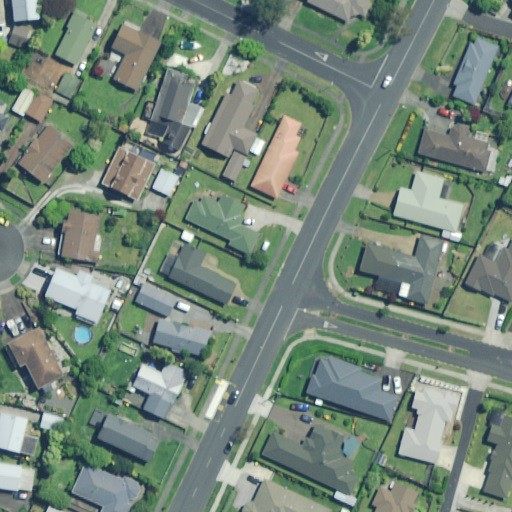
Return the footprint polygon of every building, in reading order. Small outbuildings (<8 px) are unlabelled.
[(40,21),(37,0),(11,0),(13,23),(40,21)] [(302,0),(306,1),(304,4),(348,23),(350,18),(355,20),(357,16),(366,20),(374,2),(369,0),(302,0)] [(125,56),(113,82),(138,94),(162,43),(157,41),(169,18),(151,9),(140,32),(122,23),(110,49),(125,56)] [(89,28),(93,19),(74,11),(53,57),(78,69),(96,31),(89,28)] [(472,45),(470,44),(454,86),(456,87),(452,98),(476,107),(497,49),(474,40),(472,45)] [(195,132),(204,110),(189,104),(199,79),(172,69),(144,139),(180,153),(189,130),(195,132)] [(78,82),(65,75),(56,93),(70,99),(78,82)] [(234,183),(249,152),(258,157),(264,144),(255,140),(256,136),(242,130),(260,92),(237,81),(230,95),(226,93),(201,147),(230,160),(222,177),(234,183)] [(24,116),(37,94),(24,87),(10,112),(23,119),(24,116)] [(37,94),(24,116),(40,125),(53,103),(37,94)] [(0,138),(0,139),(10,117),(0,112),(0,138)] [(295,152),(301,138),(296,136),(301,124),(282,116),(249,188),(278,201),(299,154),(295,152)] [(72,145),(47,126),(17,167),(42,185),(72,145)] [(486,152),(488,145),(465,138),(467,132),(452,128),(449,138),(424,131),(418,155),(486,174),(491,153),(486,152)] [(156,163),(120,146),(101,185),(137,202),(156,163)] [(178,178),(161,171),(152,190),(169,198),(178,178)] [(443,181),(415,173),(410,192),(400,189),(393,217),(454,234),(462,207),(438,200),(443,181)] [(204,207),(195,202),(186,221),(229,242),(227,246),(249,256),(259,235),(239,226),(247,208),(223,197),(218,205),(207,200),(204,207)] [(94,252),(100,219),(67,213),(59,258),(99,265),(101,253),(94,252)] [(443,244),(421,238),(415,258),(367,245),(360,272),(399,283),(395,297),(427,305),(443,244)] [(511,299),(511,242),(508,252),(503,250),(497,265),(478,257),(466,286),(510,303),(511,299)] [(169,278),(168,281),(226,307),(237,283),(201,266),(205,256),(184,246),(181,253),(172,249),(160,274),(169,278)] [(72,281),(52,273),(41,302),(74,315),(72,319),(93,328),(106,296),(87,288),(89,281),(74,275),(72,281)] [(176,300),(143,286),(135,304),(168,319),(176,300)] [(203,359),(210,333),(188,327),(190,322),(172,317),(170,323),(158,320),(151,346),(203,359)] [(41,329),(7,345),(10,350),(19,369),(25,366),(36,391),(64,378),(41,329)] [(316,357),(310,373),(303,393),(312,396),(392,425),(401,400),(377,392),(381,381),(359,373),(360,370),(329,359),(328,361),(316,357)] [(186,373),(163,363),(159,373),(141,365),(130,389),(148,397),(142,412),(164,422),(186,373)] [(403,429),(397,456),(452,469),(456,450),(441,446),(442,441),(440,441),(444,424),(451,426),(454,414),(456,414),(461,394),(416,384),(410,410),(416,411),(415,418),(418,419),(415,432),(403,429)] [(66,395),(61,385),(51,390),(56,400),(66,395)] [(27,418),(0,412),(0,449),(19,454),(27,418)] [(63,421),(43,415),(39,429),(59,434),(63,421)] [(160,440),(109,415),(97,440),(149,465),(160,440)] [(511,420),(503,417),(500,429),(492,426),(487,443),(495,446),(487,473),(489,474),(483,495),(506,502),(511,483),(511,420)] [(347,475),(362,444),(314,421),(301,448),(272,434),(262,457),(336,491),(333,498),(354,508),(358,501),(352,498),(359,481),(347,475)] [(0,490),(18,493),(18,491),(30,493),(34,471),(0,464),(0,490)] [(128,503),(130,503),(132,502),(134,501),(136,500),(137,499),(139,497),(140,495),(140,493),(140,491),(140,489),(140,487),(139,485),(138,484),(137,482),(135,481),(133,480),(131,479),(129,479),(127,479),(125,480),(123,480),(122,481),(84,465),(71,494),(102,508),(100,511),(128,511),(131,508),(126,506),(128,503)] [(248,511),(331,511),(332,511),(263,481),(248,511)] [(376,509),(374,511),(408,511),(417,493),(394,483),(391,492),(380,487),(371,507),(376,509)]
